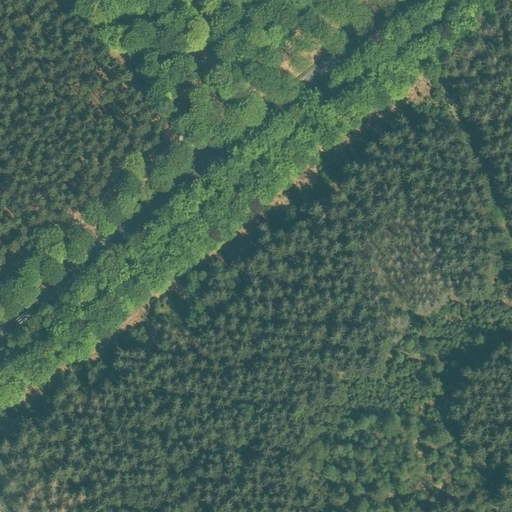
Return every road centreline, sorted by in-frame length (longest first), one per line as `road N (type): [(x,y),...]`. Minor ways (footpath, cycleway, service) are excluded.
road 1 (track): [(0,382),(417,41)]
road 2 (primary): [(0,333),(410,0)]
road 3 (track): [(511,240),(417,41)]
